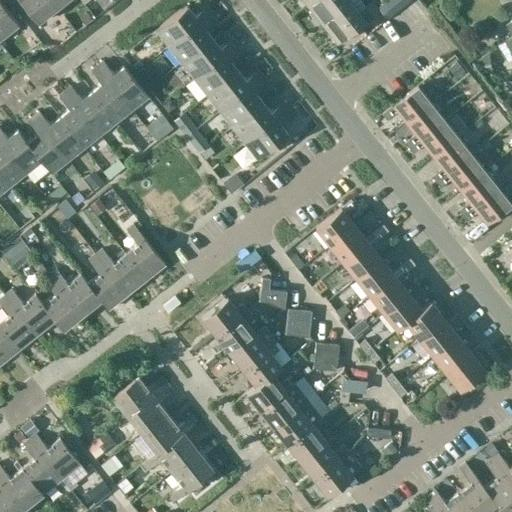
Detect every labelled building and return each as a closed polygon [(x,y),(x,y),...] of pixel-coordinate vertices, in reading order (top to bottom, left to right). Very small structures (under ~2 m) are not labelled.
[(18,0),(14,4),(24,16),(29,12),(37,23),(57,8),(50,0),(18,0)] [(313,0),(306,6),(321,25),(351,1),(350,0),(313,0)] [(387,19),(410,0),(386,0),(377,7),(372,1),(359,11),(351,1),(321,25),(337,44),(380,10),(387,19)] [(0,40),(18,25),(0,2),(0,40)] [(167,45),(211,11),(206,5),(194,15),(186,4),(154,29),(167,45)] [(81,16),(86,22),(92,18),(87,11),(81,16)] [(179,62),(211,37),(203,27),(216,17),(211,11),(167,45),(179,62)] [(74,39),(78,48),(92,41),(83,22),(54,36),(59,46),(74,39)] [(192,78),(236,43),(232,37),(219,47),(211,37),(179,62),(192,78)] [(204,94),(236,69),(228,59),(241,49),(236,43),(192,78),(204,94)] [(490,58),(477,59),(478,66),(481,70),(491,69),(490,58)] [(131,109),(147,96),(122,65),(112,73),(102,60),(96,65),(131,109)] [(139,61),(133,65),(136,70),(142,65),(139,61)] [(464,70),(458,61),(449,68),(456,76),(464,70)] [(115,122),(131,109),(96,65),(90,70),(100,83),(90,91),(115,122)] [(142,67),(136,72),(148,88),(155,83),(142,67)] [(217,110),(262,75),(257,69),(244,79),(236,69),(204,94),(217,110)] [(229,126),(261,101),(254,92),(266,82),(262,75),(217,110),(229,126)] [(407,123),(432,103),(417,84),(392,104),(393,106),(382,114),(387,120),(398,112),(407,123)] [(115,122),(90,91),(80,98),(70,86),(64,91),(99,135),(115,122)] [(84,147),(99,135),(64,91),(58,96),(68,108),(58,116),(84,147)] [(174,102),(171,98),(163,104),(169,111),(173,107),(174,102)] [(242,142),(287,107),(282,101),(269,111),(261,101),(229,126),(242,142)] [(410,149),(446,120),(432,103),(407,123),(416,135),(405,143),(410,149)] [(279,124),(291,113),(287,107),(242,142),(255,159),(287,134),(279,124)] [(84,147),(58,116),(48,124),(39,111),(32,116),(68,160),(84,147)] [(186,137),(197,128),(184,112),(174,120),(186,137)] [(145,127),(156,140),(173,128),(162,114),(145,127)] [(52,172),(68,160),(32,116),(26,121),(36,133),(27,141),(42,159),(52,172)] [(434,157),(459,137),(446,120),(410,149),(414,154),(425,146),(434,157)] [(42,159),(27,141),(17,128),(7,137),(0,128),(0,140),(26,173),(42,159)] [(209,144),(197,128),(186,137),(199,152),(209,145),(209,144)] [(436,183),(472,154),(459,137),(434,157),(443,169),(432,177),(436,183)] [(0,173),(10,185),(26,173),(0,140),(0,173)] [(209,145),(199,152),(204,159),(214,151),(209,145)] [(461,191),(486,171),(472,154),(436,183),(441,188),(452,179),(461,191)] [(511,168),(501,177),(510,190),(511,188),(511,168)] [(93,171),(84,179),(92,190),(102,182),(93,171)] [(463,216),(499,188),(486,171),(461,191),(470,202),(459,211),(463,216)] [(0,193),(10,185),(0,173),(0,193)] [(223,183),(231,193),(245,183),(237,173),(223,183)] [(488,224),(511,205),(511,203),(499,188),(463,216),(467,222),(478,213),(488,224)] [(57,199),(50,191),(44,196),(50,204),(52,203),(57,199)] [(77,192),(70,198),(75,205),(83,199),(77,192)] [(88,204),(94,211),(102,205),(96,198),(88,204)] [(65,200),(57,206),(67,218),(75,212),(65,200)] [(329,245),(355,225),(345,213),(356,205),(352,200),(341,209),(340,208),(316,228),(329,245)] [(147,280),(165,265),(133,225),(126,231),(137,244),(126,254),(147,280)] [(329,245),(343,262),(368,242),(370,244),(379,237),(374,232),(366,239),(355,225),(329,245)] [(383,225),(374,232),(379,237),(387,230),(385,228),(383,225)] [(30,228),(20,235),(23,240),(27,244),(37,236),(30,228)] [(27,244),(23,240),(20,235),(1,250),(7,257),(13,252),(14,254),(27,244)] [(368,242),(343,262),(356,279),(382,259),(370,244),(368,242)] [(147,280),(126,254),(114,263),(103,250),(96,255),(128,295),(147,280)] [(108,311),(128,295),(96,255),(89,261),(100,274),(88,283),(102,300),(100,301),(108,311)] [(409,258),(401,265),(406,271),(414,264),(412,262),(409,258)] [(382,259),(356,279),(370,296),(395,276),(397,278),(406,271),(401,265),(392,272),(382,259)] [(102,300),(88,283),(80,273),(67,283),(57,269),(50,274),(83,315),(100,301),(102,300)] [(63,331),(83,315),(50,274),(44,280),(54,293),(42,303),(56,320),(56,321),(63,331)] [(395,276),(370,296),(378,306),(373,310),(378,317),(383,313),(409,293),(397,278),(395,276)] [(270,291),(272,280),(264,279),(262,290),(270,291)] [(56,320),(42,303),(35,293),(23,303),(12,290),(5,295),(38,335),(56,321),(56,320)] [(269,302),(270,291),(262,290),(261,301),(269,302)] [(422,310),(421,309),(409,293),(383,313),(397,330),(406,323),(422,310)] [(0,325),(19,350),(38,335),(5,295),(0,299),(0,301),(10,314),(0,321),(0,325)] [(243,302),(236,307),(228,297),(203,317),(216,334),(249,309),(243,302)] [(420,340),(445,319),(431,301),(421,309),(422,310),(406,323),(420,340)] [(336,311),(341,317),(350,310),(345,303),(336,311)] [(256,332),(248,322),(253,315),(249,309),(216,334),(229,351),(256,332)] [(298,336),(301,310),(289,309),(286,334),(298,336)] [(309,337),(312,311),(301,310),(298,336),(309,337)] [(362,318),(347,329),(354,337),(368,325),(362,318)] [(433,356),(459,336),(445,319),(420,340),(433,356)] [(19,350),(0,325),(0,364),(0,365),(19,350)] [(270,337),(264,342),(256,332),(229,351),(243,368),(276,344),(270,337)] [(447,373),(472,353),(459,336),(433,356),(447,373)] [(366,354),(372,349),(365,340),(358,345),(366,354)] [(325,370),(328,344),(315,343),(313,368),(325,370)] [(283,367),(273,354),(280,349),(276,344),(243,368),(256,385),(257,387),(273,375),(283,367)] [(328,344),(325,370),(337,371),(339,345),(328,344)] [(373,363),(380,358),(372,349),(366,354),(373,363)] [(478,384),(489,376),(485,371),(485,370),(472,353),(447,373),(460,390),(474,379),(478,384)] [(308,366),(302,370),(305,374),(311,370),(308,366)] [(359,383),(363,372),(350,367),(346,379),(359,383)] [(393,388),(399,383),(392,374),(386,379),(393,388)] [(256,385),(246,393),(260,410),(297,384),(295,382),(293,384),(288,378),(280,384),(273,375),(257,387),(256,385)] [(121,421),(168,384),(163,378),(150,389),(139,376),(113,397),(125,412),(118,417),(121,421)] [(350,392),(352,381),(343,380),(342,391),(350,392)] [(400,397),(407,392),(399,383),(393,388),(400,397)] [(168,384),(128,416),(143,435),(169,414),(159,401),(173,391),(168,384)] [(297,384),(260,410),(273,428),(310,401),(297,384)] [(349,404),(350,392),(342,391),(340,403),(349,404)] [(312,425),(323,417),(310,401),(273,428),(287,445),(313,426),(312,425)] [(158,454),(185,432),(198,422),(194,416),(180,427),(169,414),(143,435),(157,452),(158,454)] [(35,428),(28,419),(23,424),(30,433),(35,428)] [(313,426),(287,445),(300,462),(326,443),(322,437),(313,426)] [(14,434),(19,440),(25,436),(20,429),(14,434)] [(379,439),(380,431),(368,430),(367,438),(379,439)] [(390,440),(391,432),(380,431),(379,439),(390,440)] [(173,472),(200,451),(185,432),(158,454),(157,452),(144,463),(149,470),(163,459),(173,472)] [(62,479),(81,463),(61,437),(49,447),(37,433),(30,438),(62,479)] [(44,494),(62,479),(30,438),(23,444),(35,458),(23,468),(44,494)] [(87,449),(96,459),(107,450),(99,440),(87,449)] [(300,462),(314,479),(340,460),(348,453),(342,445),(334,452),(326,443),(300,462)] [(387,458),(396,451),(390,443),(381,450),(387,458)] [(491,443),(485,448),(492,457),(511,481),(511,463),(510,466),(499,452),(491,443)] [(340,460),(314,479),(327,497),(351,478),(353,477),(362,470),(352,458),(358,454),(354,449),(348,453),(340,460)] [(200,451),(173,472),(183,485),(170,495),(174,502),(215,469),(200,451)] [(503,511),(505,511),(511,506),(511,481),(492,457),(485,462),(496,476),(485,485),(498,502),(497,503),(503,511)] [(498,502),(485,485),(472,470),(466,462),(459,468),(470,482),(458,492),(474,511),(486,511),(497,503),(498,502)] [(44,494),(23,468),(11,477),(0,463),(0,476),(25,508),(44,494)] [(0,511),(20,511),(25,508),(0,476),(0,511)] [(129,506),(145,500),(137,477),(121,482),(129,506)] [(87,492),(95,503),(111,491),(103,480),(87,492)] [(474,511),(458,492),(445,501),(434,487),(428,493),(443,511),(474,511)] [(443,511),(428,493),(421,498),(432,511),(431,511),(443,511)]
